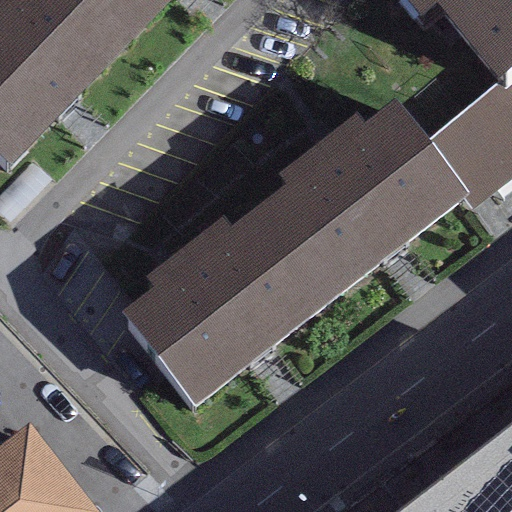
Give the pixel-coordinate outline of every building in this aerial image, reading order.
[(0,0),(0,168),(8,176),(180,0),(0,0)] [(511,0),(394,0),(420,30),(435,17),(494,89),(498,93),(511,81),(511,0)] [(494,89),(424,147),(469,206),(473,214),(511,182),(511,81),(498,93),(494,89)] [(152,297),(121,321),(194,416),(469,206),(424,147),(395,109),(363,133),(357,125),(278,185),(285,194),(230,236),(223,227),(145,287),(152,297)] [(0,511),(97,511),(30,425),(0,448),(0,511)] [(511,511),(511,427),(401,511),(511,511)]
